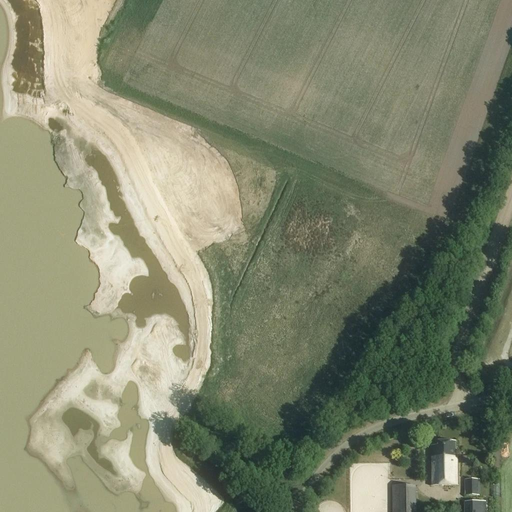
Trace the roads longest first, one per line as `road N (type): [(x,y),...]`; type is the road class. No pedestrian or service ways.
road 1 (tertiary): [(291,511),(342,446),(363,432),(511,393)]
road 2 (track): [(463,403),(457,346),(511,194)]
